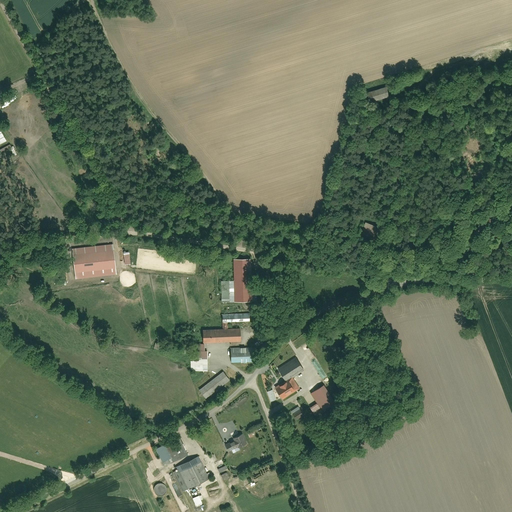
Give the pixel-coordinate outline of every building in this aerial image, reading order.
[(368,92),(371,104),(390,99),(387,87),(368,92)] [(379,227),(365,223),(362,235),(376,239),(379,227)] [(73,253),(75,274),(118,269),(116,248),(73,253)] [(222,281),(223,303),(252,303),(251,258),(234,259),(234,281),(222,281)] [(251,310),(223,312),(224,322),(251,321),(251,310)] [(203,327),(204,344),(245,342),(245,325),(203,327)] [(231,350),(232,362),(255,361),(255,349),(231,350)] [(191,371),(208,371),(208,351),(198,351),(198,361),(191,361),(191,371)] [(296,357),(283,365),(280,360),(273,363),(277,370),(283,380),(303,368),(296,357)] [(223,372),(198,391),(205,399),(229,380),(223,372)] [(275,388),(282,399),(298,389),(291,378),(275,388)] [(325,384),(311,394),(323,412),(337,403),(325,384)] [(274,391),(268,392),(271,401),(276,399),(274,391)] [(316,404),(311,408),(317,416),(322,412),(316,404)] [(230,438),(232,443),(226,446),(228,451),(235,448),(236,451),(245,446),(239,433),(230,438)] [(180,439),(156,450),(164,466),(187,454),(180,439)] [(178,473),(174,474),(182,493),(187,491),(210,480),(200,457),(176,468),(178,473)] [(215,464),(219,473),(229,468),(226,460),(215,464)] [(154,489),(155,493),(158,496),(162,497),(166,495),(168,492),(166,486),(164,484),(159,484),(157,485),(154,489)]
